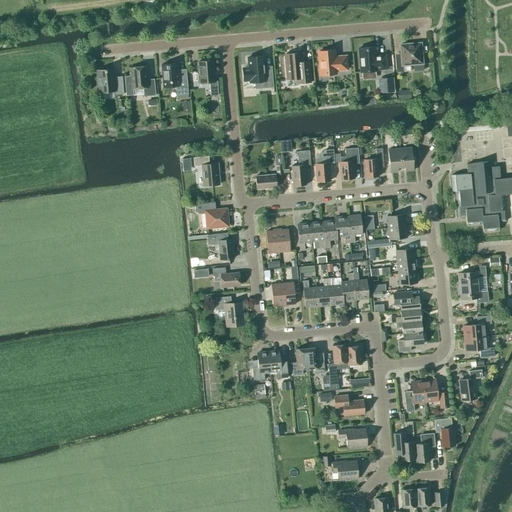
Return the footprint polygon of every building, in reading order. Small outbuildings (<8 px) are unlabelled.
[(402,65),(422,63),(420,43),(400,44),(401,56),(395,57),(396,72),(403,71),(402,65)] [(375,56),(374,47),(359,48),(361,72),(376,71),(376,70),(387,69),(385,55),(375,56)] [(334,57),(333,50),(318,51),(320,75),(335,74),(335,71),(347,70),(346,56),(334,57)] [(302,62),(301,53),(284,54),(287,79),(297,78),(297,83),(310,82),(309,62),(302,62)] [(263,66),(263,56),(248,57),(249,68),(243,69),(244,80),(250,80),(250,82),(255,81),(256,88),(273,86),(273,93),(274,93),(271,66),(263,66)] [(212,60),(198,62),(199,83),(209,82),(210,96),(218,95),(217,81),(214,81),(212,60)] [(176,100),(187,99),(186,74),(178,75),(177,63),(161,65),(162,87),(175,86),(176,100)] [(142,88),(143,96),(155,95),(154,79),(147,79),(146,66),(141,66),(140,65),(134,65),(134,67),(129,67),(131,89),(142,88)] [(122,76),(113,77),(112,69),(97,70),(99,92),(114,91),(115,95),(123,94),(122,76)] [(393,77),(377,79),(378,93),(394,91),(393,77)] [(454,132),(480,129),(479,125),(449,128),(452,152),(455,152),(454,132)] [(282,151),(290,149),(289,141),(281,143),(282,151)] [(411,147),(399,149),(401,171),(413,170),(411,147)] [(363,160),(365,178),(378,177),(377,163),(383,162),(382,148),(376,149),(377,159),(363,160)] [(317,182),(330,181),(328,163),(334,162),(333,149),(323,150),(323,152),(321,152),(318,153),(315,157),(315,159),(315,161),(317,182)] [(388,150),(390,173),(401,171),(399,149),(388,150)] [(293,186),(306,185),(304,165),(310,165),(309,150),(297,151),(298,165),(291,166),(293,186)] [(203,186),(219,184),(217,163),(209,164),(208,156),(193,158),(194,166),(201,165),(203,186)] [(339,162),(341,180),(354,179),(352,161),(339,162)] [(483,232),(499,230),(498,221),(506,220),(503,194),(511,193),(511,176),(499,178),(498,166),(488,167),(487,161),(475,162),(475,163),(466,164),(467,173),(451,175),(452,191),(455,191),(458,217),(465,216),(466,225),(482,224),(483,232)] [(255,176),(256,189),(276,187),(275,174),(255,176)] [(198,214),(205,213),(207,228),(227,226),(226,209),(215,210),(214,202),(194,204),(195,211),(198,214)] [(404,214),(386,216),(388,228),(405,226),(404,214)] [(361,233),(360,215),(347,216),(350,243),(354,242),(353,234),(361,233)] [(344,235),(344,243),(350,243),(347,216),(334,218),(334,221),(336,236),(344,235)] [(336,236),(334,221),(322,222),(325,248),(330,248),(329,239),(337,239),(336,236)] [(325,248),(322,222),(309,223),(311,241),(312,241),(313,249),(320,248),(320,249),(325,248)] [(304,250),(304,242),(311,241),(309,223),(297,224),(298,242),(299,242),(299,251),(304,250)] [(389,240),(406,238),(405,226),(388,228),(389,240)] [(290,251),(288,229),(276,230),(279,252),(290,251)] [(265,231),(268,253),(279,252),(276,230),(265,231)] [(220,260),(234,258),(232,239),(227,240),(227,233),(207,235),(208,245),(218,244),(220,260)] [(366,241),(367,248),(379,246),(379,240),(366,241)] [(395,250),(396,262),(414,260),(413,248),(395,250)] [(489,258),(489,265),(499,265),(498,257),(489,258)] [(415,271),(414,260),(396,262),(398,273),(415,271)] [(458,273),(459,286),(478,285),(478,278),(486,277),(485,266),(473,267),(473,272),(458,273)] [(220,280),(221,287),(240,285),(238,273),(225,274),(225,267),(212,268),(213,276),(214,276),(214,281),(220,280)] [(399,285),(417,283),(415,271),(398,273),(399,285)] [(342,301),(343,300),(355,299),(352,273),(347,274),(348,282),(340,282),(341,285),(342,301)] [(358,281),(357,273),(352,273),(355,299),(368,298),(366,280),(358,281)] [(333,286),(333,278),(328,279),(330,305),(343,303),(343,300),(342,301),(341,285),(333,286)] [(323,279),(323,287),(316,288),(318,306),(330,305),(328,279),(323,279)] [(305,307),(318,306),(316,288),(308,289),(307,280),(302,281),(303,289),(305,307)] [(293,282),(282,283),(284,305),(295,304),(293,282)] [(273,306),(284,305),(282,283),(271,284),(273,306)] [(479,291),(478,285),(459,286),(460,299),(476,298),(476,303),(488,302),(487,291),(479,291)] [(382,296),(382,291),(372,292),(373,308),(376,308),(375,297),(382,296)] [(400,304),(400,310),(419,309),(418,297),(412,297),(411,291),(393,293),(394,305),(400,304)] [(226,326),(243,324),(241,302),(231,303),(230,296),(214,298),(215,310),(224,309),(226,326)] [(420,320),(419,309),(400,310),(401,317),(395,318),(395,323),(420,320)] [(463,326),(464,338),(485,336),(484,324),(491,324),(490,315),(476,317),(477,325),(463,326)] [(402,334),(421,332),(420,320),(395,323),(396,328),(402,327),(402,334)] [(410,345),(422,344),(421,332),(402,334),(403,340),(397,341),(398,352),(410,351),(410,345)] [(486,348),(485,336),(464,338),(465,350),(479,349),(480,357),(494,356),(493,347),(486,348)] [(332,346),(333,364),(347,362),(345,344),(332,346)] [(346,347),(348,365),(361,364),(359,346),(346,347)] [(317,360),(316,347),(306,348),(308,369),(314,368),(315,373),(324,372),(323,360),(317,360)] [(302,375),(302,369),(308,369),(306,348),(296,349),(297,362),(291,363),(293,376),(302,375)] [(278,351),(267,352),(269,372),(275,371),(276,379),(287,378),(285,356),(279,356),(278,351)] [(263,373),(269,372),(267,352),(256,353),(258,367),(252,368),(253,381),(264,380),(263,373)] [(459,380),(461,400),(476,399),(473,379),(482,378),(481,370),(468,371),(469,379),(459,380)] [(338,389),(336,375),(329,376),(330,390),(338,389)] [(362,387),(361,379),(349,380),(350,388),(362,387)] [(435,379),(423,381),(425,402),(439,400),(440,408),(448,407),(446,392),(436,393),(435,379)] [(413,403),(425,402),(423,381),(410,382),(412,396),(404,397),(406,412),(414,411),(413,403)] [(288,382),(281,383),(281,390),(289,390),(288,382)] [(254,395),(265,394),(264,384),(253,385),(254,395)] [(319,394),(319,401),(331,400),(330,393),(319,394)] [(342,407),(343,416),(364,414),(362,400),(347,401),(347,395),(334,396),(335,408),(342,407)] [(441,432),(442,446),(454,445),(453,428),(452,428),(451,418),(434,419),(435,433),(441,432)] [(324,425),(325,433),(335,432),(334,424),(324,425)] [(346,437),(347,449),(367,447),(365,429),(350,430),(350,429),(338,430),(338,438),(346,437)] [(393,434),(395,455),(401,454),(401,461),(414,459),(413,441),(405,442),(404,433),(393,434)] [(433,433),(420,434),(421,444),(414,444),(416,462),(429,461),(428,447),(434,446),(433,433)] [(322,456),(323,466),(331,466),(330,455),(322,456)] [(337,472),(338,480),(357,479),(356,461),(341,462),(341,461),(332,462),(333,473),(337,472)] [(415,489),(417,507),(430,505),(428,488),(415,489)] [(401,490),(402,508),(416,507),(414,489),(401,490)] [(442,491),(434,492),(435,507),(444,506),(442,491)] [(387,511),(387,497),(373,498),(374,511),(387,511)]
